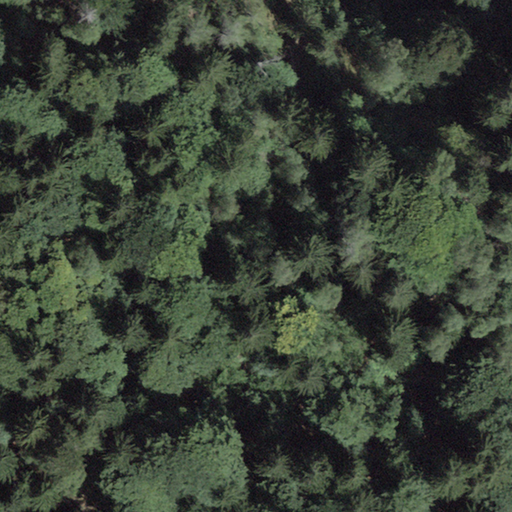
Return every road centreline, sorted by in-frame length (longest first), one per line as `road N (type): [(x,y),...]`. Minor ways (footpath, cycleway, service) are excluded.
road 1 (motorway): [(511,387),(350,293),(0,50)]
road 2 (motorway): [(0,225),(485,511)]
